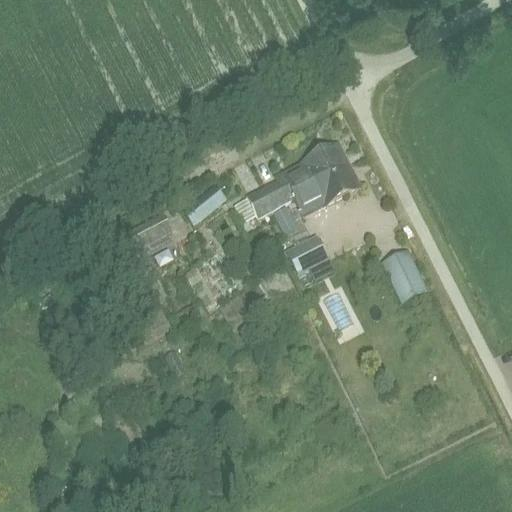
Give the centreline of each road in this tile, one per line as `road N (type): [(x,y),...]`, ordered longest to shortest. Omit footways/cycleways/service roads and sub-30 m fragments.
road 1 (track): [(0,285),(351,89)]
road 2 (unclassified): [(511,411),(351,89)]
road 3 (unclassified): [(351,89),(501,0)]
